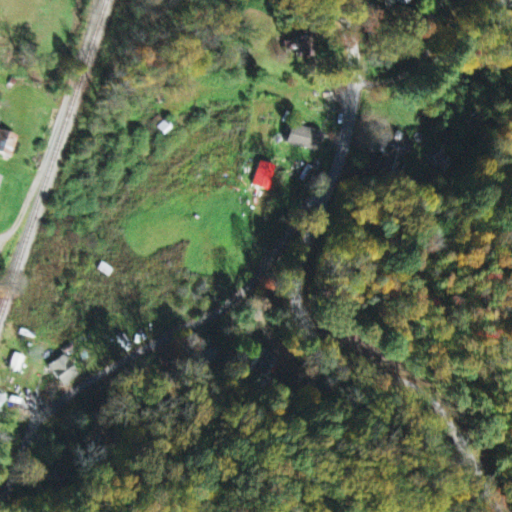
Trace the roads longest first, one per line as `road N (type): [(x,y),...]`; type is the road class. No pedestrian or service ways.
road 1 (residential): [(503,511),(429,394),(325,351),(300,310),(303,256),(337,179),(357,84),(340,0)]
road 2 (residential): [(337,179),(320,186),(289,235),(248,335),(208,400),(136,475),(119,511)]
road 3 (residential): [(0,484),(50,451),(160,336),(281,254)]
road 4 (residential): [(97,0),(49,156),(17,227),(0,237)]
